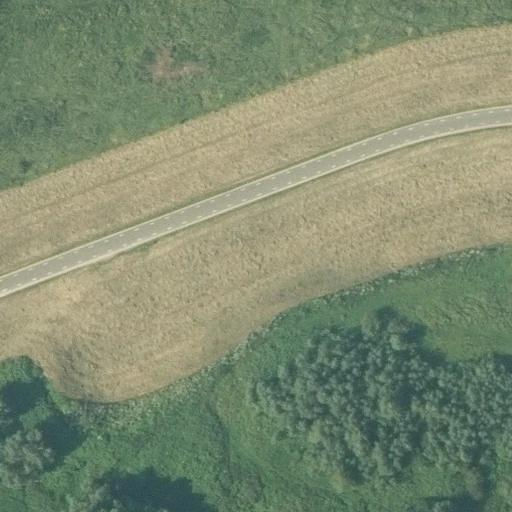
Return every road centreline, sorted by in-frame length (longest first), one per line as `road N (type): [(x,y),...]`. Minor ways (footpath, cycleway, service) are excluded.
road 1 (unclassified): [(0,286),(385,141),(511,114)]
road 2 (track): [(0,352),(131,234)]
